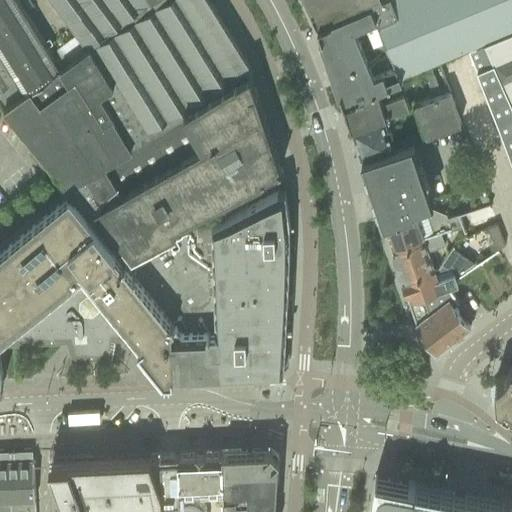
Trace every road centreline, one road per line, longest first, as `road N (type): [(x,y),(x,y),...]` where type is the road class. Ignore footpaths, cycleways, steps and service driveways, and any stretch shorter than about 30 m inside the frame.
road 1 (tertiary): [(341,414),(346,247),(335,174),(268,0)]
road 2 (unclassified): [(341,414),(252,410),(215,398),(0,405)]
road 3 (tertiary): [(339,436),(509,456)]
road 4 (residential): [(450,429),(452,378),(511,322)]
